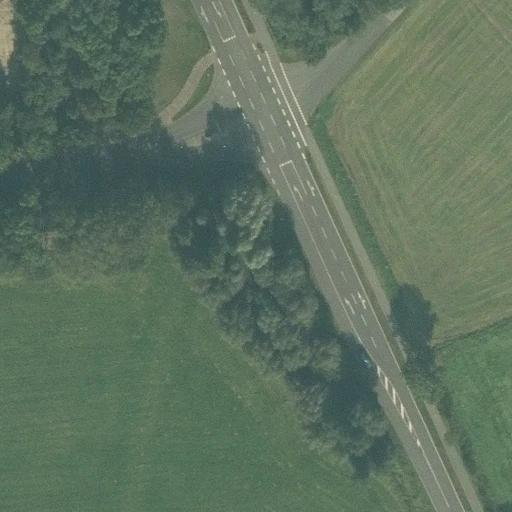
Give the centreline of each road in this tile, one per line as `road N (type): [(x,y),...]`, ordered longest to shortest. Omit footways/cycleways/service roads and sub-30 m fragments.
road 1 (tertiary): [(446,511),(261,105)]
road 2 (unclassified): [(0,164),(116,158),(177,144),(261,105)]
road 3 (residential): [(261,105),(340,59),(398,0)]
